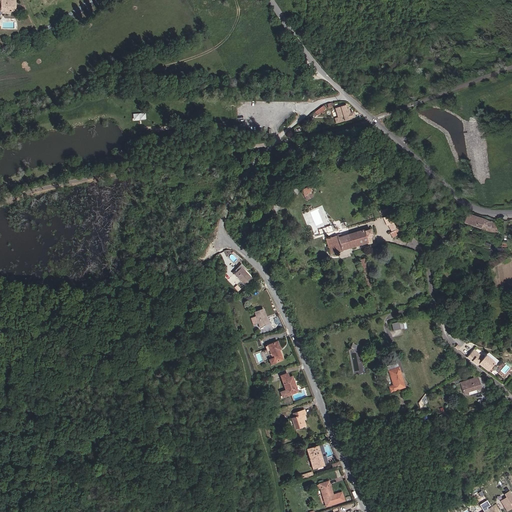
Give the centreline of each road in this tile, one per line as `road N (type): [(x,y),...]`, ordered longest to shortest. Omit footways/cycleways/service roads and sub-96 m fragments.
road 1 (unclassified): [(345,93),(319,104),(255,161),(222,225),(224,240),(266,276),(366,511)]
road 2 (unclassified): [(345,93),(461,200),(511,214)]
road 3 (residential): [(413,244),(425,257),(451,347),(511,394)]
